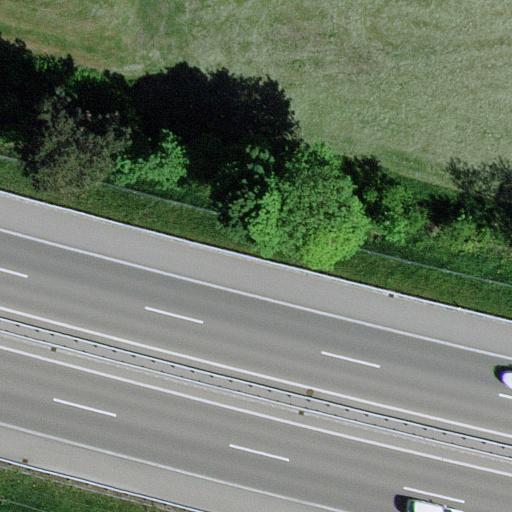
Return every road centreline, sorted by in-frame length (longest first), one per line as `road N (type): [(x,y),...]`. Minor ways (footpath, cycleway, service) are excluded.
road 1 (motorway): [(511,400),(0,268)]
road 2 (motorway): [(0,383),(511,511)]
